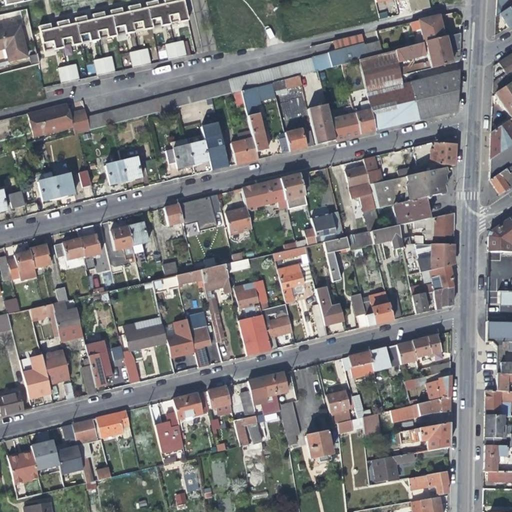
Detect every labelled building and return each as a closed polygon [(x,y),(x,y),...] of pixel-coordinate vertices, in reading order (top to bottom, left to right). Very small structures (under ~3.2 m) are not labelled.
[(150,27),(160,24),(160,26),(168,24),(168,23),(164,4),(157,5),(156,0),(145,3),(146,8),(150,27)] [(188,20),(183,0),(179,0),(175,1),(174,0),(162,0),(164,4),(168,23),(178,20),(178,22),(188,20)] [(408,0),(412,12),(431,7),(429,0),(408,0)] [(511,0),(494,0),(494,18),(498,15),(511,5),(511,0)] [(150,27),(146,8),(139,9),(138,4),(127,7),(128,12),(132,31),(142,28),(143,30),(150,28),(150,27)] [(511,5),(498,15),(506,29),(511,25),(511,5)] [(128,12),(122,13),(121,8),(109,11),(111,16),(115,35),(124,32),(125,34),(133,32),(132,31),(128,12)] [(93,20),(97,39),(107,36),(107,38),(115,36),(115,35),(111,16),(104,17),(103,12),(92,15),(93,20)] [(97,39),(93,20),(86,21),(85,16),(74,19),(75,24),(79,43),(89,41),(89,42),(97,40),(97,39)] [(439,23),(438,17),(409,23),(411,31),(420,30),(422,43),(443,38),(441,28),(439,23)] [(79,43),(75,24),(68,25),(67,20),(56,23),(57,28),(61,47),(71,44),(72,46),(79,44),(79,43)] [(61,47),(57,28),(51,29),(49,24),(38,27),(44,52),(45,52),(45,50),(54,48),(54,50),(62,48),(61,47)] [(7,63),(26,59),(19,26),(0,30),(0,50),(4,49),(7,63)] [(426,56),(427,61),(429,69),(457,61),(454,51),(458,50),(458,41),(459,33),(443,38),(422,43),(392,51),(395,63),(426,56)] [(341,64),(356,60),(366,58),(363,45),(361,35),(343,39),(332,42),(333,47),(334,51),(311,57),(310,57),(310,60),(313,72),(315,71),(318,71),(341,64)] [(172,43),(176,59),(185,57),(182,41),(172,43)] [(377,41),(363,45),(366,58),(381,54),(377,41)] [(176,59),(172,43),(164,45),(168,61),(176,59)] [(137,51),(141,67),(150,65),(146,49),(137,51)] [(141,67),(137,51),(129,53),(132,69),(141,67)] [(400,80),(399,76),(397,69),(395,63),(392,51),(381,54),(366,58),(356,60),(366,100),(374,130),(384,128),(419,119),(449,112),(450,103),(450,96),(450,83),(451,72),(401,85),(400,80)] [(504,75),(492,83),(491,94),(511,80),(511,53),(506,57),(497,63),(504,75)] [(28,58),(30,67),(38,65),(37,56),(28,58)] [(102,59),(105,75),(114,73),(110,57),(102,59)] [(105,75),(102,59),(93,61),(96,77),(105,75)] [(310,60),(229,81),(232,93),(234,93),(240,91),(257,86),(272,82),(299,75),(313,72),(310,60)] [(427,61),(413,65),(415,72),(429,69),(427,61)] [(66,67),(69,83),(78,81),(75,65),(66,67)] [(413,65),(397,69),(399,76),(415,72),(413,65)] [(69,83),(66,67),(57,69),(61,85),(69,83)] [(301,84),(299,75),(272,82),(274,91),(297,85),(301,84)] [(229,81),(86,118),(89,131),(111,125),(144,116),(178,107),(211,99),(232,93),(229,81)] [(502,109),(510,120),(511,118),(511,84),(511,83),(493,95),(502,109)] [(237,106),(244,104),(241,95),(240,91),(234,93),(237,106)] [(252,92),(241,95),(244,104),(252,138),(255,153),(267,150),(264,141),(252,92)] [(353,114),(353,115),(358,134),(366,132),(374,130),(366,100),(358,103),(360,112),(353,114)] [(78,134),(89,131),(86,118),(84,110),(68,114),(66,110),(66,108),(55,111),(54,108),(26,116),(29,129),(41,127),(43,135),(72,127),(74,135),(78,134)] [(308,114),(315,145),(325,142),(334,140),(327,110),(308,114)] [(329,120),(334,140),(345,138),(358,134),(353,115),(329,120)] [(511,118),(510,120),(490,133),(490,146),(489,165),(488,180),(503,170),(505,171),(511,165),(511,118)] [(32,137),(43,135),(41,127),(29,129),(32,137)] [(284,132),(285,138),(288,151),(298,149),(312,146),(309,132),(302,134),(301,131),(299,132),(299,129),(284,132)] [(401,169),(403,177),(438,169),(438,164),(449,165),(453,166),(454,152),(455,136),(451,137),(412,147),(415,165),(401,169)] [(246,162),(257,159),(255,153),(252,138),(229,144),(234,164),(246,162)] [(278,140),(281,153),(288,151),(285,138),(278,140)] [(184,167),(192,165),(187,145),(185,139),(168,144),(170,149),(163,151),(167,163),(173,162),(175,169),(184,167)] [(203,141),(187,145),(192,165),(202,162),(208,161),(203,141)] [(376,169),(373,156),(362,159),(363,165),(368,184),(381,182),(379,174),(378,169),(376,169)] [(135,157),(120,161),(125,181),(132,179),(140,177),(135,157)] [(157,173),(154,158),(142,161),(146,176),(157,173)] [(116,183),(125,181),(120,161),(104,165),(109,185),(116,183)] [(358,195),(367,232),(368,231),(378,229),(373,208),(368,184),(363,165),(343,170),(346,181),(350,197),(358,195)] [(511,165),(505,171),(503,170),(488,180),(494,190),(498,196),(511,186),(511,165)] [(441,168),(438,169),(403,177),(381,182),(368,184),(373,208),(390,205),(422,197),(440,193),(441,182),(441,168)] [(401,169),(379,174),(381,182),(403,177),(401,169)] [(90,186),(87,170),(78,172),(82,187),(90,186)] [(69,173),(53,178),(58,197),(65,195),(74,193),(69,173)] [(311,190),(306,173),(305,173),(299,174),(303,191),(311,190)] [(304,195),(303,191),(299,174),(291,176),(278,179),(283,200),(304,195)] [(50,199),(58,197),(53,178),(37,182),(42,201),(50,199)] [(285,207),(283,200),(278,179),(248,187),(240,189),(245,208),(245,210),(246,212),(253,210),(253,208),(276,202),(278,209),(285,207)] [(24,205),(21,191),(7,194),(11,208),(24,205)] [(390,205),(394,226),(403,224),(423,219),(426,219),(424,208),(422,197),(390,205)] [(201,203),(177,208),(181,222),(182,226),(206,220),(209,229),(224,225),(217,199),(201,203)] [(307,211),(305,203),(299,204),(301,213),(307,211)] [(166,226),(181,222),(177,208),(176,204),(168,206),(161,208),(166,226)] [(245,210),(245,208),(230,212),(224,213),(229,234),(250,229),(246,212),(245,210)] [(309,218),(312,229),(313,237),(333,232),(335,239),(341,237),(335,211),(325,214),(326,214),(321,215),(309,218)] [(434,238),(435,244),(449,244),(449,229),(450,213),(426,219),(423,219),(426,238),(434,238)] [(511,215),(506,220),(490,231),(486,239),(486,251),(486,252),(509,252),(511,252),(511,215)] [(137,223),(126,226),(131,245),(146,241),(141,222),(137,223)] [(406,236),(403,224),(394,226),(397,238),(406,236)] [(114,250),(131,245),(126,226),(116,229),(109,231),(114,250)] [(390,250),(399,248),(397,238),(394,226),(378,229),(368,231),(373,244),(388,239),(390,250)] [(294,242),(295,248),(302,246),(315,243),(313,237),(312,229),(302,231),(304,239),(294,242)] [(367,232),(343,237),(346,249),(373,244),(368,231),(367,232)] [(87,236),(78,238),(82,256),(82,257),(100,253),(95,234),(87,236)] [(414,235),(414,243),(423,243),(423,236),(414,235)] [(407,243),(406,236),(397,238),(399,248),(405,275),(426,271),(445,266),(449,266),(449,258),(449,244),(435,244),(431,244),(430,256),(416,259),(412,244),(407,243)] [(330,252),(346,249),(343,237),(341,237),(335,239),(320,242),(324,258),(330,281),(337,279),(330,252)] [(64,260),(82,256),(78,238),(64,242),(53,244),(56,257),(63,255),(64,260)] [(28,249),(28,251),(32,268),(49,264),(45,245),(37,247),(28,249)] [(272,261),(304,254),(302,246),(295,248),(270,253),(272,261)] [(113,265),(126,264),(126,256),(132,256),(132,250),(112,252),(113,265)] [(32,268),(28,251),(21,253),(12,255),(13,259),(5,261),(6,263),(9,278),(17,276),(18,279),(34,275),(32,268)] [(241,260),(239,253),(230,255),(232,262),(241,260)] [(257,256),(246,259),(248,265),(261,262),(259,256),(257,256)] [(9,278),(6,263),(5,261),(4,257),(0,257),(0,278),(0,281),(9,278)] [(202,259),(204,268),(214,266),(212,257),(202,259)] [(251,277),(248,265),(246,259),(241,260),(232,262),(222,264),(226,283),(251,277)] [(160,266),(163,278),(173,275),(193,271),(192,266),(174,270),(172,263),(160,266)] [(228,292),(226,283),(222,264),(214,266),(204,268),(197,270),(200,279),(205,304),(208,313),(210,324),(212,334),(214,342),(223,340),(213,297),(209,298),(208,290),(214,289),(221,287),(223,293),(228,292)] [(274,270),(283,304),(291,302),(288,288),(298,286),(301,285),(296,265),(274,270)] [(447,275),(445,266),(426,271),(428,284),(420,286),(421,292),(430,291),(448,287),(446,280),(448,280),(447,275)] [(185,283),(200,279),(197,270),(193,271),(173,275),(176,289),(185,286),(185,283)] [(152,294),(176,289),(173,275),(163,278),(149,280),(152,294)] [(511,284),(511,279),(486,278),(486,284),(485,291),(511,291),(511,284)] [(262,304),(264,303),(259,281),(252,282),(262,322),(268,349),(274,348),(272,336),(282,334),(288,332),(284,317),(266,322),(263,310),(262,304)] [(235,320),(244,356),(256,352),(268,349),(262,322),(261,322),(251,282),(231,287),(236,309),(243,308),(245,318),(235,320)] [(323,286),(313,289),(314,294),(316,303),(322,325),(332,322),(341,320),(336,303),(328,305),(323,286)] [(54,289),(58,301),(66,299),(63,287),(54,289)] [(431,300),(433,309),(448,305),(448,294),(448,287),(430,291),(430,296),(431,300)] [(365,296),(358,298),(364,326),(378,322),(390,320),(384,297),(382,290),(364,294),(365,296)] [(423,302),(431,300),(430,296),(430,291),(421,292),(409,295),(413,314),(420,312),(425,311),(423,302)] [(485,342),(490,342),(511,342),(511,291),(485,291),(485,297),(485,303),(500,303),(505,304),(511,304),(511,306),(511,322),(485,322),(485,342)] [(354,318),(356,328),(364,326),(358,298),(357,293),(348,295),(354,318)] [(393,295),(384,297),(390,320),(398,318),(393,295)] [(3,301),(5,312),(6,313),(17,310),(14,298),(3,301)] [(71,298),(66,299),(58,301),(51,303),(59,338),(59,340),(70,338),(80,336),(71,298)] [(310,304),(318,337),(324,336),(322,325),(316,303),(310,304)] [(30,343),(37,342),(33,326),(32,321),(29,308),(17,310),(6,313),(9,326),(27,322),(29,327),(26,328),(30,343)] [(0,331),(9,329),(9,326),(6,313),(5,312),(0,313),(0,331)] [(192,319),(194,328),(186,330),(190,348),(202,345),(208,344),(206,336),(204,326),(202,316),(201,314),(198,315),(199,317),(192,319)] [(192,356),(184,323),(172,325),(175,337),(163,339),(170,362),(181,359),(192,356)] [(117,336),(117,338),(120,351),(150,345),(164,342),(163,339),(160,326),(117,336)] [(423,339),(410,343),(414,359),(439,353),(435,336),(423,339)] [(101,341),(82,345),(84,352),(87,366),(92,388),(103,385),(102,378),(106,377),(110,376),(101,341)] [(511,351),(511,342),(490,342),(496,349),(498,351),(501,351),(504,351),(511,351)] [(399,365),(406,364),(415,361),(414,359),(410,343),(403,344),(395,346),(398,362),(399,365)] [(388,364),(398,362),(395,346),(382,349),(368,353),(373,372),(388,368),(388,364)] [(68,380),(61,348),(40,352),(39,353),(42,362),(44,371),(47,385),(56,382),(68,380)] [(504,364),(504,351),(501,351),(498,351),(496,349),(495,374),(497,374),(497,364),(504,364)] [(47,385),(44,371),(42,362),(39,353),(28,356),(31,370),(20,372),(26,398),(39,395),(49,393),(47,385)] [(375,380),(373,372),(368,353),(357,356),(341,360),(344,373),(349,371),(351,379),(362,376),(363,383),(375,380)] [(124,356),(130,384),(138,382),(135,363),(130,354),(124,356)] [(417,370),(415,361),(406,364),(408,372),(417,370)] [(433,367),(430,368),(432,375),(449,371),(449,363),(433,367)] [(494,388),(494,392),(505,393),(505,383),(511,383),(511,364),(504,364),(497,364),(497,374),(495,374),(495,380),(494,384),(494,388)] [(127,379),(123,365),(117,367),(120,381),(127,379)] [(79,368),(85,395),(94,393),(92,388),(87,366),(79,368)] [(426,377),(432,375),(430,368),(418,371),(420,379),(426,377)] [(432,375),(426,377),(428,383),(415,386),(420,404),(432,401),(448,398),(448,389),(449,371),(432,375)] [(282,374),(271,377),(275,395),(286,393),(282,374)] [(275,395),(271,377),(261,379),(247,383),(249,392),(252,405),(261,403),(262,407),(263,414),(279,411),(277,403),(275,395)] [(414,397),(412,389),(414,389),(411,381),(403,383),(407,398),(414,397)] [(61,384),(64,400),(73,398),(69,383),(61,384)] [(229,405),(225,388),(216,390),(206,393),(210,410),(229,405)] [(239,448),(250,445),(261,443),(258,431),(253,409),(252,405),(249,392),(240,394),(243,410),(244,414),(250,413),(251,417),(245,419),(233,421),(239,448)] [(337,394),(325,396),(329,413),(348,409),(344,392),(337,394)] [(511,392),(505,393),(494,392),(484,392),(484,404),(483,417),(498,417),(499,403),(511,403),(511,392)] [(0,415),(11,413),(23,410),(19,393),(0,397),(0,415)] [(171,401),(174,415),(176,420),(200,414),(196,395),(187,397),(171,401)] [(415,405),(414,397),(407,398),(409,407),(415,405)] [(448,407),(448,398),(432,401),(420,404),(415,405),(418,417),(430,415),(448,413),(448,407)] [(352,401),(355,413),(360,412),(357,400),(352,401)] [(299,435),(291,403),(279,406),(287,438),(299,435)] [(392,423),(418,417),(415,405),(409,407),(389,412),(392,423)] [(360,413),(360,412),(355,413),(356,420),(361,418),(368,417),(367,411),(360,413)] [(114,415),(95,420),(100,436),(100,439),(122,433),(124,439),(131,437),(125,412),(114,415)] [(183,449),(176,420),(174,415),(165,417),(166,423),(163,423),(154,426),(161,454),(183,449)] [(376,415),(368,417),(361,418),(362,428),(364,440),(378,437),(376,415)] [(502,417),(498,417),(483,417),(483,430),(483,447),(509,447),(511,447),(511,435),(511,427),(502,427),(502,417)] [(352,421),(354,430),(362,428),(361,418),(356,420),(352,421)] [(212,433),(221,431),(219,419),(210,420),(212,433)] [(91,438),(100,436),(95,420),(83,423),(71,426),(75,439),(77,448),(82,470),(86,484),(94,482),(89,459),(93,458),(89,445),(92,444),(91,438)] [(338,434),(354,430),(352,421),(337,424),(338,434)] [(426,452),(447,448),(447,437),(448,424),(398,433),(400,445),(406,444),(405,437),(410,436),(412,444),(426,441),(426,452)] [(267,429),(258,431),(261,443),(270,441),(267,429)] [(305,437),(309,459),(330,455),(325,433),(314,435),(305,437)] [(41,445),(30,447),(32,453),(35,467),(57,461),(55,453),(52,442),(41,445)] [(262,448),(261,443),(250,445),(251,451),(262,448)] [(508,452),(509,447),(483,447),(483,459),(482,473),(486,473),(494,473),(495,458),(506,458),(506,452),(508,452)] [(82,470),(77,448),(65,451),(55,453),(57,461),(61,475),(82,470)] [(13,485),(38,479),(35,467),(32,453),(18,457),(7,459),(13,485)] [(385,483),(396,481),(393,469),(393,465),(418,460),(417,453),(370,461),(375,483),(385,482),(385,483)] [(96,472),(98,481),(110,478),(108,469),(96,472)] [(343,472),(345,492),(352,492),(351,471),(343,472)] [(444,472),(407,479),(408,483),(410,491),(433,487),(434,491),(432,491),(433,497),(442,495),(446,494),(444,485),(446,485),(444,472)] [(511,473),(505,474),(494,473),(486,473),(486,483),(492,483),(494,483),(494,485),(504,486),(504,483),(511,482),(511,473)] [(204,490),(206,500),(213,499),(211,489),(204,490)] [(185,492),(174,494),(176,506),(186,505),(185,492)] [(438,511),(439,511),(438,507),(437,507),(436,499),(409,503),(411,511),(438,511)]
